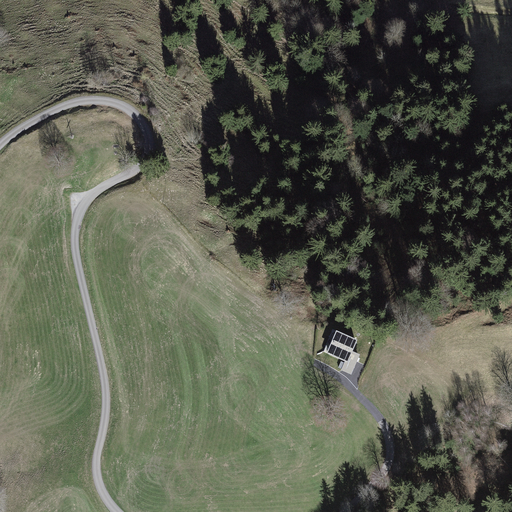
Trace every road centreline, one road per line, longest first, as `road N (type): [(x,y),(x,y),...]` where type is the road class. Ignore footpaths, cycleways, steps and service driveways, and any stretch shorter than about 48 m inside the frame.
road 1 (unclassified): [(117,511),(96,468),(105,387),(74,240),(92,194),(143,162),(147,132),(124,107),(89,99),(30,122),(0,144)]
road 2 (track): [(346,511),(381,474),(389,450),(380,422),(342,380)]
